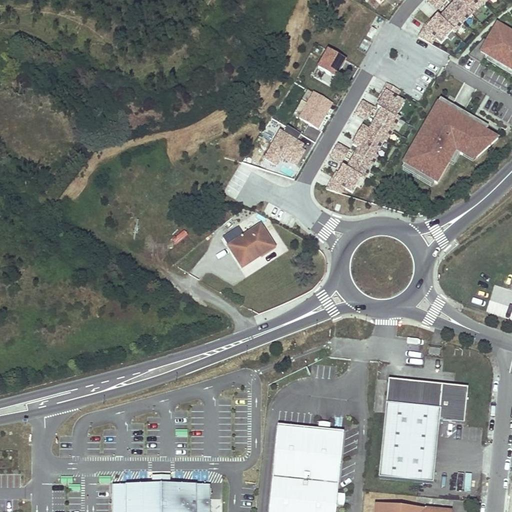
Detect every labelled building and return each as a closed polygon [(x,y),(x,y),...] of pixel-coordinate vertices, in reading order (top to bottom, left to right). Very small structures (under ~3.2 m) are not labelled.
[(446,0),(428,0),(428,1),(437,10),(446,0)] [(455,0),(456,1),(471,14),(483,3),(480,0),(455,0)] [(471,14),(456,1),(448,10),(462,24),(471,14)] [(485,24),(495,15),(485,4),(475,12),(485,24)] [(462,24),(448,10),(447,11),(439,19),(439,20),(451,31),(453,33),(462,24)] [(423,27),(418,38),(430,45),(435,39),(440,44),(451,31),(439,20),(439,19),(437,17),(432,22),(425,29),(423,27)] [(430,20),(423,27),(425,29),(432,22),(430,20)] [(502,34),(505,30),(497,25),(494,29),(502,34)] [(372,39),(377,31),(372,28),(367,36),(372,39)] [(511,33),(505,30),(502,34),(494,29),(487,42),(480,53),(485,56),(489,58),(503,66),(511,71),(511,33)] [(480,53),(487,42),(483,40),(468,57),(481,64),(485,56),(480,53)] [(335,79),(346,61),(329,51),(318,69),(335,79)] [(500,71),(503,66),(489,58),(487,63),(500,71)] [(511,71),(503,66),(500,71),(511,77),(511,71)] [(400,92),(387,85),(383,92),(385,94),(377,108),(381,110),(395,118),(404,104),(396,99),(400,92)] [(299,120),(314,94),(308,90),(293,116),(299,120)] [(317,130),(332,104),(314,94),(299,120),(317,130)] [(434,183),(437,184),(449,163),(456,152),(461,154),(462,155),(465,152),(476,158),(497,140),(485,133),(470,123),(472,119),(462,113),(460,118),(448,111),(451,106),(455,99),(449,96),(445,103),(443,108),(437,105),(403,164),(404,165),(434,183)] [(366,121),(373,109),(362,103),(355,114),(366,121)] [(60,119),(47,112),(33,104),(20,127),(47,142),(60,119)] [(462,113),(451,106),(448,111),(460,118),(462,113)] [(381,110),(375,121),(393,131),(399,120),(395,118),(381,110)] [(488,128),(472,119),(470,123),(485,133),(488,128)] [(393,131),(375,121),(369,132),(384,141),(386,142),(393,131)] [(295,167),(305,149),(303,148),(301,147),(304,142),(297,138),(301,132),(290,125),(286,132),(280,129),(262,161),(277,170),(283,160),(295,167)] [(384,141),(369,132),(362,128),(354,142),(352,145),(359,149),(374,157),(384,141)] [(342,163),(348,152),(337,146),(330,157),(342,163)] [(374,157),(359,149),(353,160),(370,170),(377,158),(374,157)] [(454,166),(461,154),(456,152),(449,163),(454,166)] [(476,158),(465,152),(462,155),(473,162),(476,158)] [(370,170),(353,160),(352,162),(347,170),(346,171),(360,179),(363,181),(370,170)] [(434,183),(404,165),(402,170),(432,187),(434,183)] [(360,179),(346,171),(347,170),(342,168),(334,182),(331,181),(326,190),(340,194),(344,189),(352,193),(360,179)] [(271,244),(266,235),(260,226),(244,236),(238,228),(223,238),(241,267),(261,255),(259,252),(271,244)] [(259,252),(261,255),(273,247),(271,244),(259,252)] [(441,349),(429,347),(428,354),(440,356),(441,349)] [(390,382),(389,391),(441,396),(442,387),(390,382)] [(380,480),(434,486),(440,423),(450,424),(450,421),(456,422),(456,425),(465,426),(469,390),(442,387),(441,396),(389,391),(380,480)] [(330,428),(322,427),(321,432),(321,436),(329,437),(329,433),(330,428)] [(329,433),(329,437),(321,436),(321,432),(279,428),(270,511),(337,511),(338,506),(335,506),(335,498),(339,498),(345,435),(329,433)] [(210,511),(210,489),(171,489),(171,479),(154,479),(154,489),(115,489),(115,511),(210,511)] [(344,507),(344,499),(339,498),(335,498),(335,506),(338,506),(344,507)]
